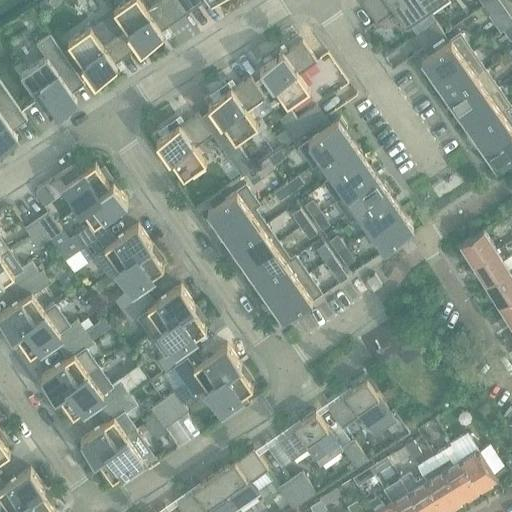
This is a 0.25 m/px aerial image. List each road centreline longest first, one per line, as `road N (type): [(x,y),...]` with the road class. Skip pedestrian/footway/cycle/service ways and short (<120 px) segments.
road 1 (residential): [(105,120),(277,373)]
road 2 (residential): [(300,0),(105,120)]
road 3 (residential): [(101,511),(286,393)]
road 4 (residential): [(319,0),(438,170)]
road 5 (residential): [(0,379),(90,511)]
road 6 (residential): [(426,245),(511,380)]
road 7 (residential): [(105,120),(0,186)]
road 8 (residential): [(277,373),(378,302)]
